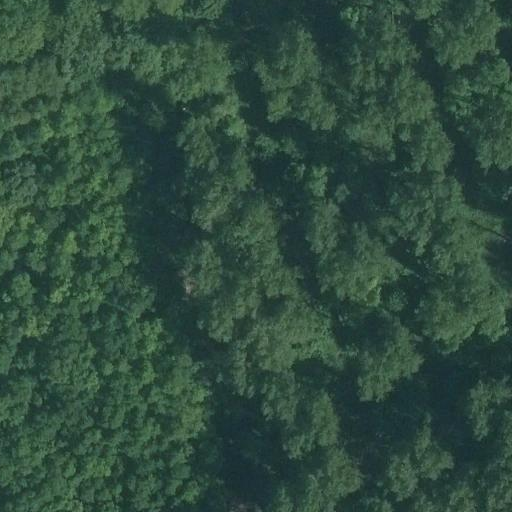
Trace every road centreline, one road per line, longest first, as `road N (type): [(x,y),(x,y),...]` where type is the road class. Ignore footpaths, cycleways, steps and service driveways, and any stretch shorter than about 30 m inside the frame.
road 1 (track): [(246,511),(511,428)]
road 2 (track): [(237,0),(0,76)]
